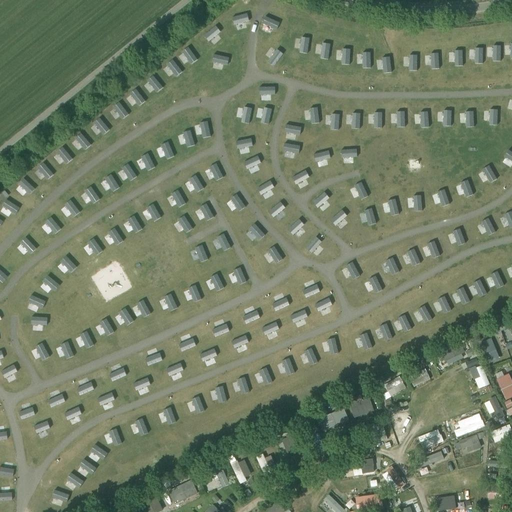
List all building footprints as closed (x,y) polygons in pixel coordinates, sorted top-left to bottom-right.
[(505,321),(498,324),(501,331),(508,328),(506,323),(505,321)] [(489,338),(478,343),(487,362),(498,357),(489,338)] [(459,343),(440,355),(445,363),(464,351),(459,343)] [(477,389),(489,385),(481,365),(473,368),(477,377),(473,378),(477,389)] [(413,366),(407,370),(410,375),(416,371),(413,366)] [(425,369),(407,376),(412,387),(430,380),(425,369)] [(496,378),(503,400),(511,396),(511,383),(509,374),(496,378)] [(391,397),(406,388),(399,376),(383,385),(391,397)] [(360,401),(366,413),(375,409),(369,396),(360,401)] [(488,415),(501,410),(496,396),(483,401),(488,415)] [(344,410),(327,414),(329,426),(347,422),(344,410)] [(394,432),(406,430),(402,411),(390,413),(394,432)] [(454,437),(484,428),(479,413),(455,420),(458,428),(452,430),(454,437)] [(511,428),(510,424),(491,432),(495,440),(511,433),(511,428)] [(416,436),(421,447),(441,439),(437,428),(416,436)] [(466,447),(467,452),(481,448),(477,435),(458,441),(460,449),(466,447)] [(412,461),(415,469),(444,458),(441,450),(412,461)] [(361,467),(362,474),(368,473),(367,459),(347,461),(347,469),(361,467)] [(237,460),(230,463),(240,485),(253,480),(244,460),(238,463),(237,460)] [(206,469),(215,490),(228,484),(220,463),(206,469)] [(360,468),(352,469),(353,476),(361,475),(360,468)] [(190,480),(166,490),(173,504),(196,494),(190,480)] [(306,480),(286,493),(293,503),(313,490),(306,480)] [(137,499),(143,511),(155,511),(162,509),(153,491),(137,499)] [(319,507),(328,511),(342,511),(346,505),(327,494),(319,507)] [(437,511),(454,508),(452,495),(434,498),(437,511)]
